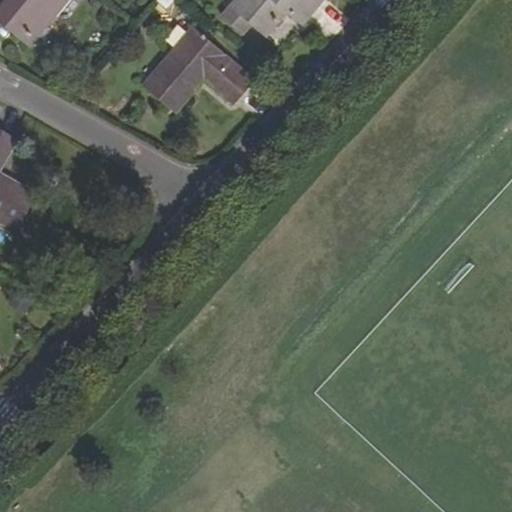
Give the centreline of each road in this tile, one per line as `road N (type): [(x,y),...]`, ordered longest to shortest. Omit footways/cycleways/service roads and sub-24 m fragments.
road 1 (residential): [(0,431),(199,204)]
road 2 (residential): [(199,204),(379,0)]
road 3 (residential): [(199,204),(154,165),(0,78)]
